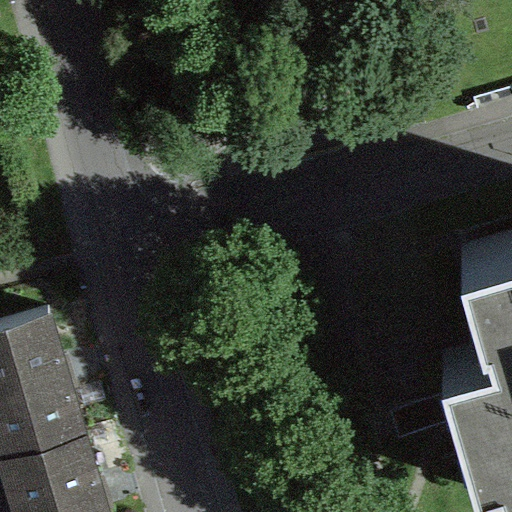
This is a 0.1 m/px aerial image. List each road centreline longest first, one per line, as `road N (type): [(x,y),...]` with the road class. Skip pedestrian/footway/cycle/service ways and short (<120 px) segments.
road 1 (residential): [(123,259),(511,140)]
road 2 (residential): [(58,0),(123,259)]
road 3 (residential): [(123,259),(190,511)]
